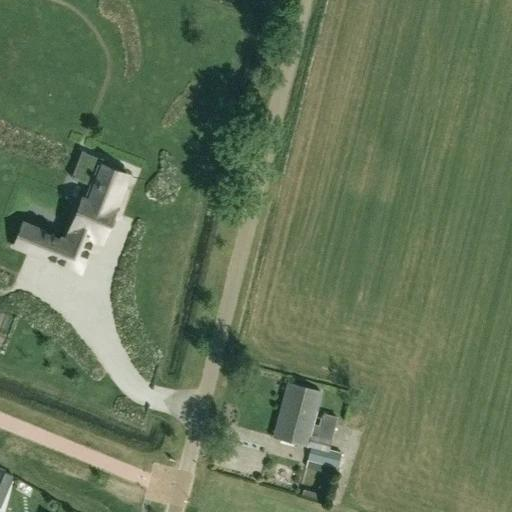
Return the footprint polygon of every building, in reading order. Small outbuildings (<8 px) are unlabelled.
[(105,225),(108,219),(108,220),(109,219),(108,219),(120,189),(122,190),(128,176),(122,174),(123,170),(125,171),(126,170),(101,160),(100,161),(102,162),(101,165),(98,164),(80,206),(75,204),(68,220),(74,222),(66,241),(23,224),(14,246),(80,273),(86,258),(87,258),(87,257),(86,257),(88,253),(89,253),(88,252),(89,249),(90,250),(91,249),(90,248),(91,244),(92,245),(93,244),(92,244),(93,239),(99,242),(105,226),(106,226),(105,225)] [(0,238),(0,287),(14,243),(0,238)] [(137,346),(153,303),(117,289),(101,332),(137,346)] [(279,439),(311,447),(328,451),(337,418),(322,414),(319,427),(311,425),(320,392),(289,384),(282,410),(287,412),(279,439)] [(341,454),(328,451),(311,447),(308,460),(337,468),(341,454)] [(304,491),(302,498),(317,502),(319,494),(304,491)]
